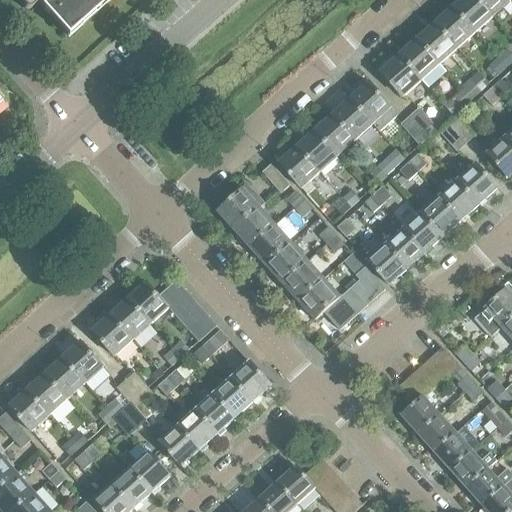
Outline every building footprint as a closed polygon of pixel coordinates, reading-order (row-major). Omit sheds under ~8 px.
[(37,4),(40,7),(48,0),(23,0),(22,1),(21,2),(21,3),(21,4),(20,5),(20,6),(21,7),(22,9),(22,10),(24,10),(26,11),(28,11),(29,10),(37,4)] [(48,0),(40,7),(67,37),(108,0),(48,0)] [(478,0),(464,0),(454,9),(477,34),(495,18),(478,0)] [(511,1),(511,0),(478,0),(495,18),(511,2),(511,1)] [(454,9),(436,25),(459,50),(477,34),(454,9)] [(436,25),(418,41),(441,66),(459,50),(436,25)] [(418,41),(400,57),(423,82),(441,66),(418,41)] [(511,54),(508,50),(499,59),(508,69),(511,65),(511,54)] [(423,82),(400,57),(381,74),(404,100),(423,82)] [(508,69),(499,59),(490,67),(491,68),(487,71),(495,79),(498,76),(499,77),(508,69)] [(502,80),(493,89),(502,99),(511,90),(502,80)] [(472,82),(462,90),(473,102),(482,93),(472,82)] [(369,84),(352,100),(375,125),(374,126),(381,134),(397,119),(397,115),(369,84)] [(502,99),(493,89),(484,97),(493,107),(502,99)] [(473,102),(462,90),(445,106),(455,118),(473,102)] [(352,100),(334,116),(357,141),(374,126),(375,125),(352,100)] [(420,110),(411,118),(429,139),(438,131),(420,110)] [(334,116),(316,132),(339,157),(357,141),(334,116)] [(429,139),(411,118),(402,126),(421,146),(429,139)] [(460,120),(452,127),(468,145),(476,138),(460,120)] [(468,145),(452,127),(442,135),(458,153),(468,145)] [(316,132),(299,148),(322,173),(339,157),(316,132)] [(511,176),(511,145),(506,139),(487,155),(509,179),(511,176)] [(322,173),(299,148),(280,165),(302,191),(303,190),(308,196),(316,189),(310,183),(322,173)] [(419,155),(410,164),(419,174),(428,165),(419,155)] [(388,159),(380,166),(389,176),(397,168),(388,159)] [(419,174),(410,164),(401,172),(410,182),(419,174)] [(476,165),(458,181),(480,206),(498,190),(476,165)] [(389,176),(380,166),(371,174),(379,184),(389,176)] [(263,175),(281,195),(290,187),(271,167),(263,175)] [(458,181),(440,198),(462,222),(480,206),(458,181)] [(235,232),(260,210),(264,205),(245,184),(226,201),(227,202),(220,209),(221,211),(218,214),(235,232)] [(384,188),(375,196),(384,206),(393,198),(384,188)] [(353,191),(345,199),(353,208),(361,201),(353,191)] [(287,201),(296,211),(306,202),(297,192),(287,201)] [(384,206),(375,196),(365,204),(375,214),(384,206)] [(440,198),(423,214),(445,238),(462,222),(440,198)] [(353,208),(345,199),(335,207),(344,216),(353,208)] [(306,202),(296,211),(303,219),(313,210),(306,202)] [(235,232),(251,251),(276,228),(260,210),(235,232)] [(423,214),(405,229),(427,254),(445,238),(423,214)] [(338,229),(347,239),(357,230),(348,220),(338,229)] [(251,251),(268,269),(293,246),(276,228),(251,251)] [(320,236),(328,247),(338,238),(329,228),(320,236)] [(405,229),(387,246),(409,270),(427,254),(405,229)] [(338,238),(328,247),(335,255),(345,246),(338,238)] [(268,269),(284,287),(309,264),(293,246),(268,269)] [(409,270),(387,246),(368,263),(391,287),(409,270)] [(284,287),(300,304),(325,282),(309,264),(284,287)] [(357,277),(361,282),(369,274),(365,270),(357,277)] [(361,282),(376,300),(385,292),(369,274),(361,282)] [(146,285),(129,300),(152,325),(168,310),(167,308),(185,292),(177,282),(159,299),(146,285)] [(325,282),(300,304),(316,322),(324,315),(341,332),(358,317),(342,299),(341,300),(325,282)] [(361,282),(351,291),(367,308),(376,300),(361,282)] [(351,291),(342,299),(358,317),(367,308),(351,291)] [(193,301),(185,292),(167,308),(168,310),(175,317),(193,301)] [(502,330),(503,332),(511,323),(511,299),(506,294),(486,312),(476,320),(493,338),(502,330)] [(129,300),(112,316),(134,341),(152,325),(129,300)] [(201,310),(193,301),(175,317),(183,326),(201,310)] [(210,319),(201,310),(183,326),(192,335),(210,319)] [(134,341),(112,316),(93,333),(115,358),(134,341)] [(217,327),(210,319),(192,335),(199,343),(217,327)] [(511,323),(503,332),(511,341),(511,323)] [(222,331),(204,347),(213,357),(231,341),(222,331)] [(183,342),(174,350),(183,359),(191,352),(183,342)] [(82,343),(64,359),(86,384),(104,368),(82,343)] [(213,357),(204,347),(196,354),(205,364),(213,357)] [(457,355),(465,364),(469,360),(471,362),(475,358),(466,347),(457,355)] [(183,359),(174,350),(165,358),(173,368),(183,359)] [(444,350),(434,358),(450,376),(460,367),(444,350)] [(434,358),(426,366),(442,384),(450,376),(434,358)] [(469,360),(465,364),(473,373),(482,365),(475,358),(471,362),(469,360)] [(64,359),(46,375),(69,400),(86,384),(64,359)] [(251,362),(233,379),(255,403),(273,387),(251,362)] [(426,366),(416,374),(432,392),(442,384),(426,366)] [(160,370),(152,377),(156,382),(164,375),(160,370)] [(177,371),(168,379),(177,389),(186,381),(177,371)] [(136,373),(127,381),(144,400),(153,392),(136,373)] [(416,374),(408,382),(423,399),(425,398),(426,398),(432,392),(416,374)] [(46,375),(28,391),(51,416),(69,400),(46,375)] [(458,385),(466,394),(471,389),(473,391),(477,387),(467,377),(458,385)] [(177,389),(168,379),(159,388),(168,398),(177,389)] [(233,379),(215,395),(237,419),(255,403),(233,379)] [(118,389),(131,404),(135,408),(141,402),(144,400),(127,381),(118,389)] [(399,390),(414,407),(423,399),(408,382),(399,390)] [(488,391),(496,400),(502,395),(503,397),(507,393),(498,382),(488,391)] [(471,389),(466,394),(474,403),(483,394),(477,387),(473,391),(471,389)] [(51,416),(28,391),(10,407),(33,432),(51,416)] [(502,395),(496,400),(503,409),(511,401),(511,398),(507,393),(503,397),(502,395)] [(215,395),(197,411),(219,435),(237,419),(215,395)] [(403,418),(420,437),(442,417),(426,398),(425,398),(423,399),(414,407),(403,418)] [(117,401),(108,408),(116,417),(122,412),(125,409),(117,401)] [(131,404),(125,409),(122,412),(138,429),(147,422),(146,421),(153,416),(141,402),(135,408),(131,404)] [(99,417),(109,427),(115,422),(113,420),(116,417),(108,408),(99,417)] [(197,411),(179,427),(201,451),(219,435),(197,411)] [(115,422),(109,427),(114,434),(120,428),(129,438),(138,429),(122,412),(116,417),(113,420),(115,422)] [(490,421),(498,430),(503,425),(505,427),(509,423),(500,412),(490,421)] [(0,420),(0,424),(15,442),(25,433),(8,413),(0,420)] [(420,437),(436,455),(459,435),(442,417),(420,437)] [(503,425),(498,430),(506,438),(511,433),(511,425),(509,423),(505,427),(503,425)] [(201,451),(179,427),(161,443),(183,467),(201,451)] [(81,432),(73,440),(82,450),(90,442),(81,432)] [(25,433),(15,442),(22,450),(32,441),(25,433)] [(436,455),(452,473),(475,453),(459,435),(436,455)] [(82,450),(73,440),(63,448),(72,458),(82,450)] [(94,445),(85,453),(94,463),(103,455),(94,445)] [(94,463),(85,453),(76,462),(85,472),(94,463)] [(150,453),(132,469),(154,493),(172,477),(150,453)] [(452,473),(469,491),(491,471),(475,453),(452,473)] [(0,455),(0,491),(18,475),(1,455),(0,455)] [(324,460),(306,476),(315,486),(333,470),(324,460)] [(43,473),(50,480),(60,472),(53,464),(43,473)] [(298,466),(279,483),(299,505),(317,489),(318,488),(315,486),(306,476),(298,466)] [(132,469),(114,485),(136,510),(154,493),(132,469)] [(341,479),(333,470),(315,486),(318,488),(317,489),(322,495),(341,479)] [(469,491),(484,508),(507,488),(491,471),(469,491)] [(60,472),(50,480),(58,489),(67,480),(60,472)] [(0,491),(0,507),(4,511),(15,511),(36,494),(18,475),(0,491)] [(349,487),(341,479),(322,495),(330,504),(349,487)] [(279,483),(262,499),(273,511),(291,511),(299,505),(279,483)] [(133,511),(136,510),(114,485),(96,501),(105,511),(133,511)] [(338,511),(356,496),(349,487),(330,504),(337,511),(338,511)] [(511,511),(511,494),(507,488),(484,508),(487,511),(511,511)] [(15,511),(51,511),(36,494),(15,511)] [(357,511),(365,505),(356,496),(338,511),(357,511)] [(273,511),(262,499),(247,511),(273,511)] [(78,511),(79,511),(93,511),(95,511),(88,502),(78,511)]
